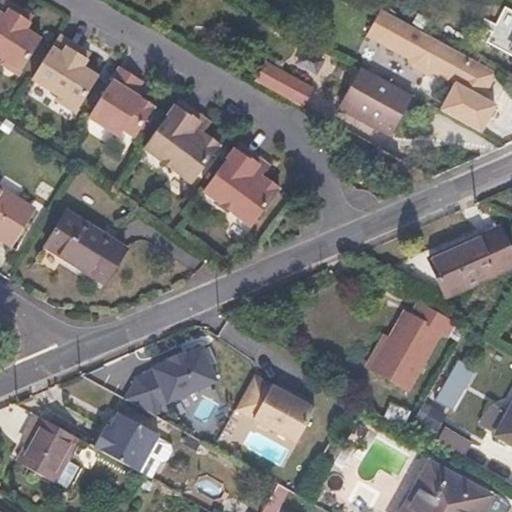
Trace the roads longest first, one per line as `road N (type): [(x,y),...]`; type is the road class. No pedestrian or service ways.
road 1 (residential): [(58,0),(304,132),(349,238)]
road 2 (residential): [(78,350),(349,238)]
road 3 (residential): [(349,238),(511,168)]
